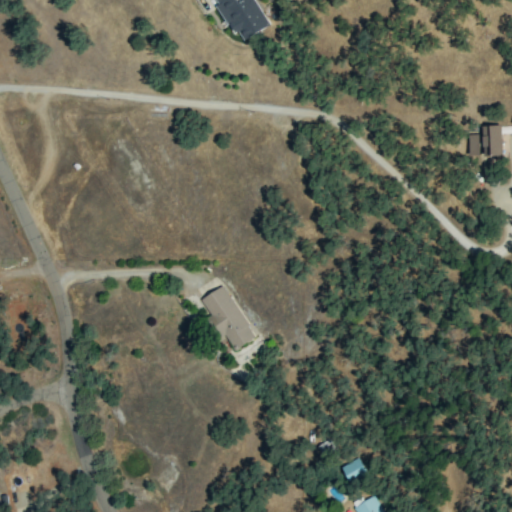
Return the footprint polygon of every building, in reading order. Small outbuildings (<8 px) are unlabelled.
[(267,26),(250,0),(213,0),(233,33),(238,31),(243,40),(267,26)] [(484,157),(503,155),(499,124),(480,127),(484,157)] [(478,135),(468,135),(468,156),(479,155),(478,135)] [(256,337),(221,285),(199,300),(234,352),(256,337)] [(349,483),(365,474),(355,457),(339,467),(349,483)] [(357,511),(382,511),(373,495),(354,506),(357,511)]
